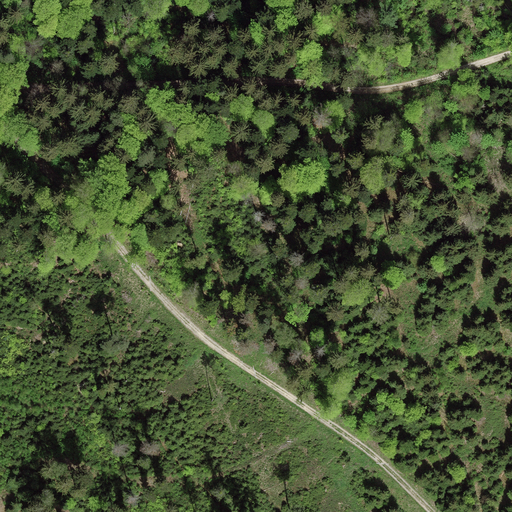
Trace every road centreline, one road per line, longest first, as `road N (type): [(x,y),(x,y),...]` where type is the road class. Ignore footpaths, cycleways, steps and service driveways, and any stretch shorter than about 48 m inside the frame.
road 1 (track): [(425,511),(5,170)]
road 2 (track): [(0,83),(355,92),(419,84),(511,53)]
